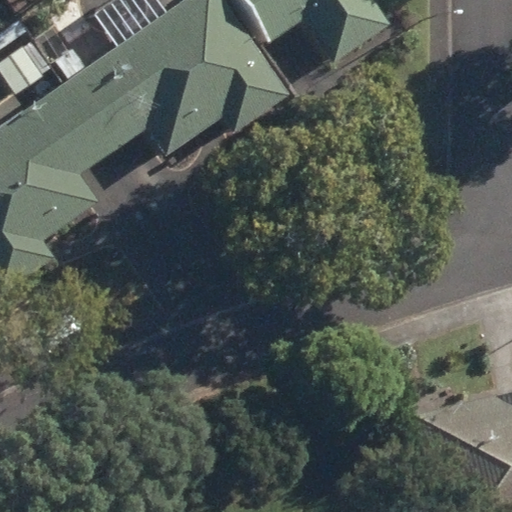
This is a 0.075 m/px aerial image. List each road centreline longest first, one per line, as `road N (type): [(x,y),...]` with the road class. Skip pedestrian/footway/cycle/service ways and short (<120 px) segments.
road 1 (residential): [(0,437),(99,388),(496,252)]
road 2 (residential): [(496,252),(485,0)]
